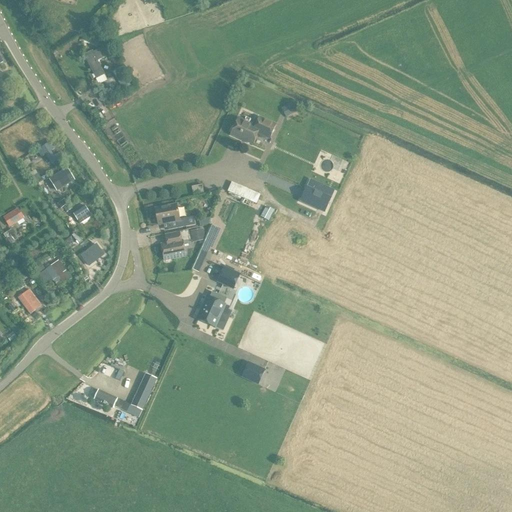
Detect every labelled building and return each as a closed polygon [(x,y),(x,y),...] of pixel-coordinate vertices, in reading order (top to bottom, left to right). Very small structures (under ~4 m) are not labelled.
[(103,41),(90,38),(89,44),(101,47),(103,41)] [(105,75),(98,61),(107,56),(103,48),(95,52),(94,50),(92,51),(83,55),(96,80),(105,75)] [(128,79),(129,79),(129,78),(121,84),(125,91),(133,87),(128,79)] [(292,103),(282,109),(286,117),(297,112),(292,103)] [(232,133),(231,135),(252,145),(257,134),(270,140),(277,124),(259,117),(255,126),(238,119),(235,126),(233,127),(231,131),(232,133)] [(16,128),(1,137),(9,150),(24,140),(16,128)] [(51,142),(38,151),(42,157),(46,155),(52,165),(62,159),(59,154),(54,156),(51,151),(55,148),(51,142)] [(50,180),(57,192),(75,180),(67,169),(50,180)] [(233,181),(229,190),(257,203),(261,193),(233,181)] [(202,185),(191,187),(193,195),(203,193),(202,185)] [(307,187),(301,202),(324,212),(331,198),(307,187)] [(61,207),(69,203),(66,198),(59,202),(61,207)] [(155,209),(156,215),(158,225),(166,223),(168,230),(194,225),(193,217),(179,220),(176,205),(155,209)] [(85,206),(73,214),(78,221),(90,213),(85,206)] [(9,228),(24,218),(18,208),(3,218),(9,228)] [(211,218),(199,220),(200,226),(209,225),(211,218)] [(190,231),(192,243),(205,241),(202,229),(190,231)] [(4,235),(10,245),(18,240),(12,230),(4,235)] [(161,244),(164,259),(164,260),(185,256),(182,241),(189,239),(188,233),(179,235),(178,232),(166,235),(167,243),(161,244)] [(62,244),(66,249),(73,243),(69,238),(62,244)] [(79,250),(89,262),(100,253),(89,239),(85,242),(86,244),(79,250)] [(46,282),(52,279),(58,288),(68,281),(62,272),(65,270),(59,261),(46,270),(46,271),(41,274),(46,282)] [(224,268),(217,282),(233,289),(240,275),(224,268)] [(17,291),(25,285),(21,279),(12,285),(17,291)] [(248,302),(254,291),(244,285),(238,296),(248,302)] [(29,290),(18,298),(30,314),(41,306),(29,290)] [(225,304),(227,299),(212,292),(210,298),(207,296),(196,319),(215,328),(226,305),(225,304)] [(103,363),(99,372),(107,376),(120,381),(124,372),(103,363)] [(249,363),(242,378),(258,385),(265,370),(249,363)] [(134,399),(131,405),(143,410),(157,379),(146,374),(134,399)] [(99,390),(94,400),(106,405),(106,407),(111,409),(112,408),(113,408),(114,406),(127,412),(130,405),(117,399),(99,390)]
